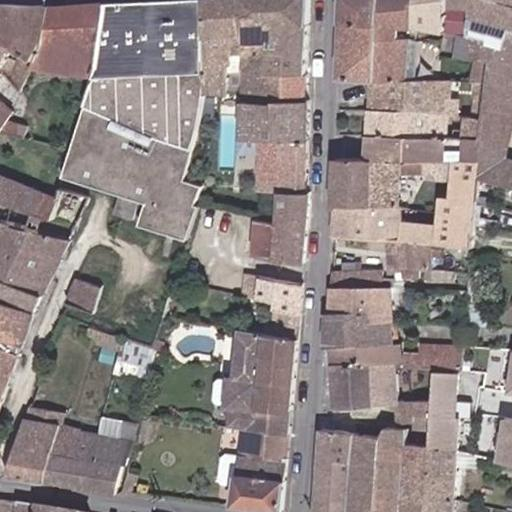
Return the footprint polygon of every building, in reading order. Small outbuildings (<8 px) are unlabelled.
[(157,148),(196,157),(208,111),(208,96),(205,0),(189,0),(159,2),(163,111),(166,111),(157,148)] [(244,73),(243,0),(205,0),(208,96),(226,96),(226,92),(244,93),(244,73)] [(243,0),(244,73),(306,75),(307,0),(243,0)] [(380,24),(380,0),(342,0),(341,23),(380,24)] [(415,26),(416,0),(380,0),(380,24),(380,38),(411,41),(414,41),(415,26)] [(469,15),(470,0),(416,0),(415,26),(433,30),(468,37),(469,15)] [(511,0),(470,0),(469,15),(506,27),(511,28),(511,0)] [(163,111),(159,2),(105,6),(106,56),(96,81),(86,114),(163,111)] [(37,63),(54,8),(40,7),(0,3),(0,64),(10,75),(18,53),(32,59),(23,85),(29,91),(37,63)] [(106,56),(105,6),(54,8),(37,63),(96,81),(106,56)] [(506,48),(506,27),(469,15),(468,37),(495,44),(506,48)] [(380,24),(341,23),(339,77),(369,79),(409,81),(411,41),(380,38),(380,24)] [(511,28),(506,27),(506,48),(495,44),(493,54),(489,85),(486,112),(485,119),(511,125),(511,28)] [(489,85),(493,54),(467,52),(467,75),(451,75),(450,83),(489,85)] [(0,137),(2,139),(16,142),(19,134),(10,131),(22,114),(0,94),(0,87),(10,75),(0,64),(0,137)] [(288,137),(308,138),(310,102),(305,101),(306,75),(244,73),(244,93),(245,99),(242,138),(264,139),(263,156),(262,177),(285,179),(288,137)] [(409,81),(369,79),(367,111),(449,116),(450,83),(409,81)] [(86,114),(157,148),(166,111),(163,111),(86,114)] [(481,144),(485,119),(478,118),(469,118),(469,129),(448,128),(449,116),(367,111),(366,138),(436,142),(446,142),(481,144)] [(134,220),(189,235),(195,215),(198,204),(203,186),(190,181),(196,157),(157,148),(86,114),(64,175),(119,192),(112,211),(134,217),(134,220)] [(477,178),(511,188),(511,162),(507,161),(511,143),(511,125),(485,119),(481,144),(478,168),(477,178)] [(283,192),(305,192),(308,138),(288,137),(285,179),(262,177),(262,191),(283,192)] [(241,155),(263,156),(264,139),(242,138),(241,155)] [(436,142),(366,138),(365,160),(435,165),(436,142)] [(478,168),(481,144),(446,142),(445,165),(451,166),(478,168)] [(0,155),(0,171),(5,175),(9,162),(0,155)] [(434,243),(436,243),(437,225),(394,222),(397,176),(430,179),(430,183),(449,184),(451,166),(445,165),(435,165),(365,160),(336,158),(334,208),(333,236),(363,238),(389,240),(434,243)] [(471,246),(477,178),(478,168),(451,166),(449,184),(448,199),(439,199),(437,225),(436,243),(471,246)] [(0,201),(58,216),(64,197),(3,182),(3,184),(0,195),(0,201)] [(0,231),(70,246),(92,198),(65,191),(64,197),(58,216),(0,201),(0,231)] [(254,258),(300,265),(302,246),(307,192),(305,192),(283,192),(279,224),(261,219),(254,258)] [(207,220),(211,207),(198,204),(195,215),(207,220)] [(48,287),(70,246),(0,231),(0,264),(21,275),(48,287)] [(434,243),(389,240),(387,274),(404,274),(404,280),(423,280),(423,270),(432,271),(434,243)] [(343,273),(332,273),(331,289),(380,290),(380,274),(357,273),(357,264),(342,263),(343,273)] [(0,297),(34,313),(48,287),(21,275),(0,264),(0,297)] [(80,270),(70,293),(96,304),(104,280),(80,270)] [(270,313),(296,316),(299,287),(243,280),(238,300),(271,307),(270,313)] [(380,290),(331,289),(331,313),(368,313),(367,322),(392,323),(390,291),(384,291),(380,290)] [(466,302),(467,293),(458,292),(458,301),(466,302)] [(32,316),(0,302),(0,341),(19,351),(32,316)] [(268,339),(293,342),(296,316),(270,313),(268,339)] [(368,313),(331,313),(328,313),(325,347),(330,347),(394,345),(392,323),(367,322),(368,313)] [(97,325),(101,318),(93,315),(91,322),(97,325)] [(245,435),(285,439),(293,342),(268,339),(239,333),(235,383),(233,407),(230,432),(245,435)] [(394,345),(330,347),(332,366),(369,365),(395,364),(394,345)] [(18,357),(0,350),(0,393),(5,395),(18,357)] [(398,407),(395,364),(369,365),(372,407),(396,407),(398,407)] [(369,365),(332,366),(336,409),(372,407),(369,365)] [(430,405),(398,407),(396,407),(394,424),(410,423),(410,418),(429,418),(428,423),(454,425),(455,395),(456,370),(432,371),(430,405)] [(225,407),(233,407),(235,383),(227,382),(225,407)] [(470,396),(455,395),(454,425),(457,425),(469,425),(470,396)] [(7,478),(43,484),(51,459),(75,464),(82,432),(59,428),(63,415),(31,408),(7,478)] [(497,460),(511,461),(511,418),(501,417),(497,460)] [(427,455),(456,457),(457,425),(454,425),(428,423),(427,447),(427,455)] [(349,511),(353,435),(320,428),(315,511),(349,511)] [(380,441),(375,511),(399,511),(403,446),(404,430),(384,428),(380,441)] [(107,497),(112,497),(123,440),(82,432),(75,464),(51,459),(43,484),(107,497)] [(232,472),(228,508),(259,511),(279,511),(285,439),(245,435),(241,472),(232,472)] [(353,435),(349,511),(375,511),(380,441),(353,435)] [(424,511),(427,455),(427,447),(403,446),(399,511),(424,511)] [(453,511),(456,457),(427,455),(424,511),(453,511)]
